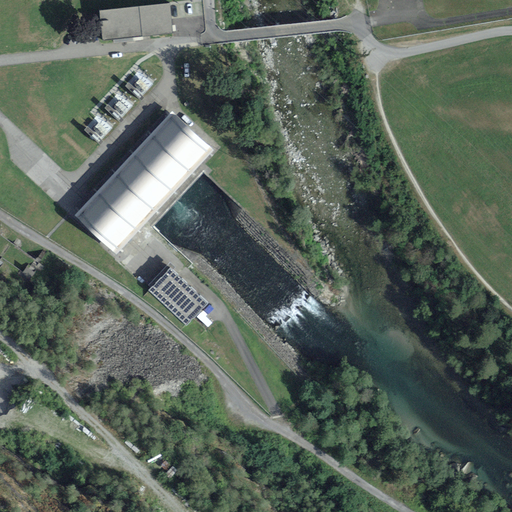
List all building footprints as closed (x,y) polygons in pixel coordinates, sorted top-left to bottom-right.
[(133,0),(103,3),(106,33),(175,27),(172,0),(133,0)] [(147,90),(139,78),(130,84),(137,96),(147,90)] [(116,98),(109,109),(123,119),(130,107),(116,98)] [(215,149),(175,110),(80,207),(120,246),(171,194),(215,149)] [(113,129),(98,117),(88,129),(102,142),(113,129)] [(170,266),(149,289),(187,324),(209,300),(170,266)]
